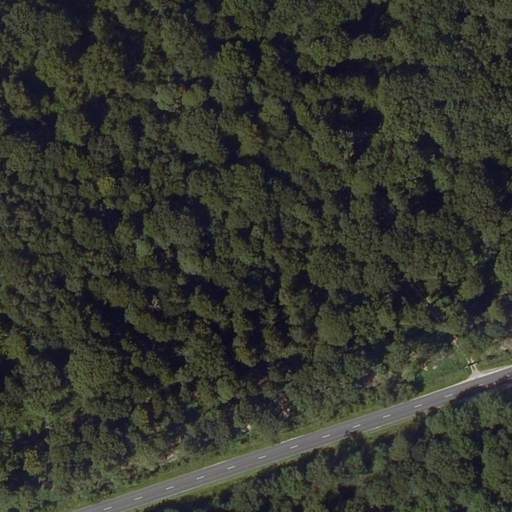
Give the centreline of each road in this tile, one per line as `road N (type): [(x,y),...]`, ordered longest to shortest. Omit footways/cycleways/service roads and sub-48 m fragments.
road 1 (primary): [(511,377),(103,511)]
road 2 (track): [(511,406),(495,382),(477,511)]
